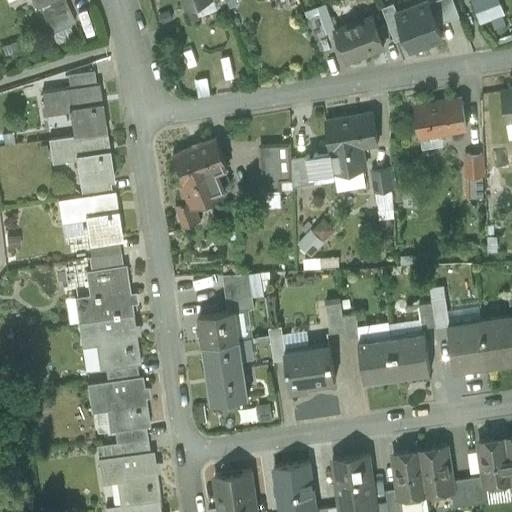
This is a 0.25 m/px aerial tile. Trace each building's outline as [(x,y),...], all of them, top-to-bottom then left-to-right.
[(64,0),(48,0),(38,5),(43,16),(67,5),(64,0)] [(453,0),(433,0),(428,2),(437,24),(459,15),(453,0)] [(468,0),(479,23),(503,12),(497,0),(468,0)] [(394,2),(382,7),(395,40),(406,36),(397,14),(398,13),(394,2)] [(398,13),(397,14),(406,36),(411,49),(442,37),(437,24),(428,2),(398,13)] [(67,5),(43,16),(50,32),(74,21),(67,5)] [(319,12),(308,16),(316,38),(327,34),(319,12)] [(359,19),(348,23),(348,25),(335,30),(346,60),(384,45),(372,16),(360,20),(359,19)] [(93,69),(67,73),(69,86),(95,83),(93,69)] [(69,86),(41,90),(45,114),(69,110),(73,135),(102,131),(102,132),(106,131),(99,82),(95,83),(69,86)] [(511,89),(502,91),(507,120),(511,119),(511,89)] [(460,98),(415,106),(420,135),(465,128),(460,98)] [(373,112),(325,119),(331,150),(332,150),(336,171),(365,166),(362,145),(377,142),(373,112)] [(102,131),(73,135),(48,138),(52,161),(76,158),(80,184),(109,179),(113,179),(106,131),(102,132),(102,131)] [(216,137),(172,154),(183,184),(179,189),(184,201),(184,202),(191,199),(193,205),(214,198),(217,192),(229,187),(230,184),(227,175),(221,177),(219,170),(227,167),(216,137)] [(291,143),(260,144),(261,160),(262,171),(292,170),(291,143)] [(494,179),(494,159),(477,159),(477,179),(494,179)] [(388,166),(372,168),(375,191),(390,188),(391,188),(388,166)] [(262,171),(256,172),(257,191),(280,190),(280,180),(292,179),(292,170),(262,171)] [(109,179),(80,184),(81,195),(82,195),(111,191),(109,179)] [(390,188),(375,191),(378,209),(393,207),(390,188)] [(111,191),(82,195),(81,195),(57,198),(61,221),(85,218),(88,244),(118,239),(122,239),(115,190),(111,191)] [(191,199),(184,202),(184,201),(175,205),(183,226),(199,220),(193,205),(191,199)] [(321,240),(333,229),(322,217),(310,228),(321,240)] [(308,233),(296,243),(305,255),(318,244),(308,233)] [(118,239),(88,244),(90,255),(120,251),(118,239)] [(90,255),(87,256),(89,270),(122,266),(120,251),(90,255)] [(122,266),(89,270),(93,295),(73,298),(76,321),(97,318),(97,319),(132,313),(125,265),(122,266)] [(248,272),(222,274),(225,288),(250,285),(248,272)] [(250,285),(225,288),(226,299),(252,296),(250,285)] [(252,296),(226,299),(228,309),(236,308),(236,309),(254,307),(252,296)] [(444,296),(432,297),(433,302),(436,326),(448,325),(449,324),(444,296)] [(340,301),(325,303),(330,333),(345,330),(342,315),(340,301)] [(433,302),(420,304),(424,328),(436,326),(433,302)] [(228,309),(199,314),(203,344),(240,338),(236,309),(236,308),(228,309)] [(132,313),(97,319),(97,318),(76,321),(80,348),(100,345),(104,369),(136,365),(140,364),(132,313)] [(356,313),(342,315),(345,330),(346,339),(359,337),(356,313)] [(511,315),(481,320),(488,363),(511,359),(511,315)] [(449,324),(448,325),(454,368),(488,363),(481,320),(449,324)] [(281,325),(269,327),(274,360),(285,358),(284,351),(285,351),(281,325)] [(425,333),(392,338),(397,374),(430,369),(425,333)] [(240,338),(203,344),(207,372),(244,367),(240,338)] [(392,338),(359,343),(365,379),(397,374),(392,338)] [(285,351),(284,351),(285,358),(290,390),(309,387),(309,383),(335,379),(330,344),(285,351)] [(136,365),(105,369),(106,380),(138,376),(138,375),(136,365)] [(244,367),(207,372),(212,401),(249,396),(244,367)] [(138,376),(106,380),(85,383),(90,413),(111,410),(114,431),(145,426),(149,425),(141,375),(138,375),(138,376)] [(145,426),(114,431),(116,442),(147,437),(145,426)] [(511,479),(506,436),(479,440),(484,474),(486,485),(487,485),(511,481),(511,480),(511,479)] [(116,442),(95,445),(97,459),(149,451),(147,437),(116,442)] [(446,445),(420,449),(427,494),(452,490),(453,490),(452,479),(446,445)] [(420,449),(393,453),(398,487),(400,498),(401,497),(403,511),(428,511),(426,494),(427,494),(420,449)] [(149,451),(97,459),(100,485),(121,482),(124,504),(125,505),(160,499),(153,450),(149,451)] [(368,452),(333,457),(339,501),(339,504),(338,505),(339,511),(375,511),(374,502),(375,502),(374,496),(368,452)] [(309,462),(274,467),(280,511),(293,511),(314,509),(316,509),(316,508),(309,462)] [(256,511),(250,471),(214,476),(220,511),(229,510),(228,511),(256,511)] [(484,474),(471,476),(475,503),(489,500),(487,485),(486,485),(484,474)] [(471,476),(452,479),(453,490),(452,490),(454,506),(475,503),(471,476)] [(398,487),(385,489),(388,511),(403,511),(401,497),(400,498),(398,487)] [(161,511),(160,499),(125,505),(124,504),(104,507),(104,511),(161,511)] [(375,502),(374,502),(375,511),(388,511),(387,500),(375,502)]
